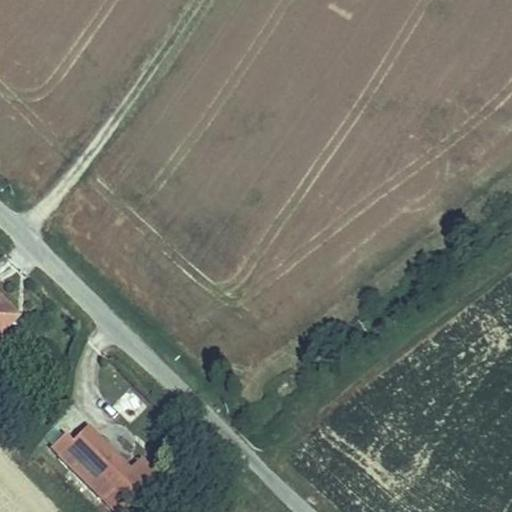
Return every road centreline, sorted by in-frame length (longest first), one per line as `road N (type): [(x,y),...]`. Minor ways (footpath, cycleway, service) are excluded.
road 1 (unclassified): [(305,511),(0,213)]
road 2 (track): [(21,235),(197,0)]
road 3 (track): [(511,163),(362,284)]
